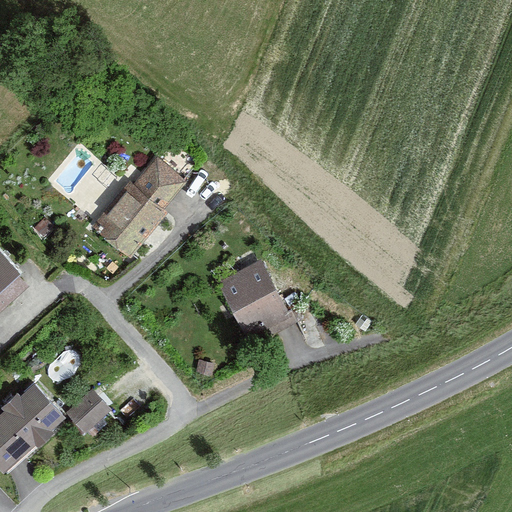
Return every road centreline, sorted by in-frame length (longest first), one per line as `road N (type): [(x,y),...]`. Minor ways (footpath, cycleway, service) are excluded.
road 1 (tertiary): [(114,511),(409,396),(511,335)]
road 2 (unclassified): [(189,412),(389,334)]
road 3 (unclassified): [(32,511),(40,499),(189,412)]
road 4 (unclassified): [(189,412),(76,282)]
